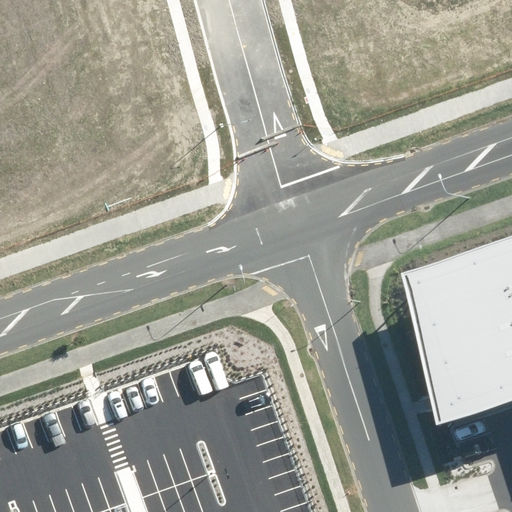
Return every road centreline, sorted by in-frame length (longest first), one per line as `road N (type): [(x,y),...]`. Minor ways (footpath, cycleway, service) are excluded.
road 1 (tertiary): [(294,223),(0,327)]
road 2 (unclassified): [(397,511),(294,223)]
road 3 (unclassified): [(229,0),(294,223)]
road 4 (tertiary): [(511,145),(294,223)]
